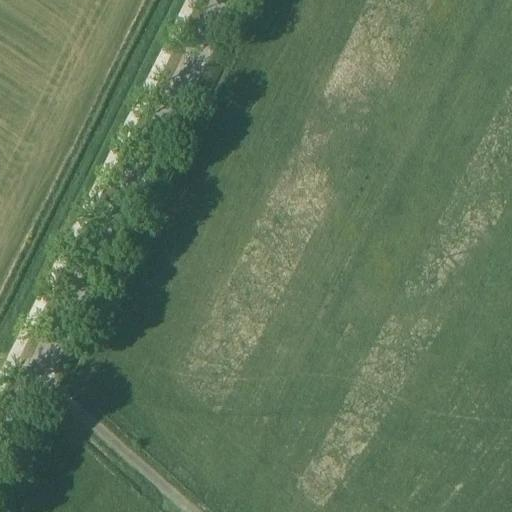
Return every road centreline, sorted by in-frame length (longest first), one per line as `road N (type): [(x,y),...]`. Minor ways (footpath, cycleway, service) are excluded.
road 1 (tertiary): [(0,453),(226,0)]
road 2 (track): [(191,511),(38,376)]
